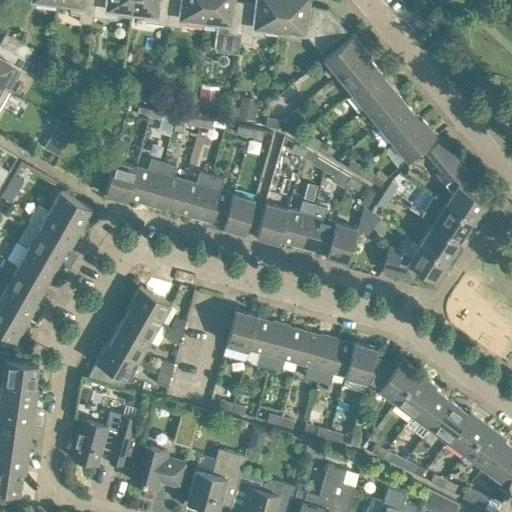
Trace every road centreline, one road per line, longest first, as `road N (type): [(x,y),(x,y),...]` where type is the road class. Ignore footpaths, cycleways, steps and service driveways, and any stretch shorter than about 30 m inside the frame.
road 1 (residential): [(108,511),(57,496),(44,483),(48,436),(94,316),(129,263),(159,262),(237,282)]
road 2 (residential): [(511,184),(367,0)]
road 3 (residential): [(415,338),(237,282)]
road 4 (residential): [(415,338),(511,418)]
